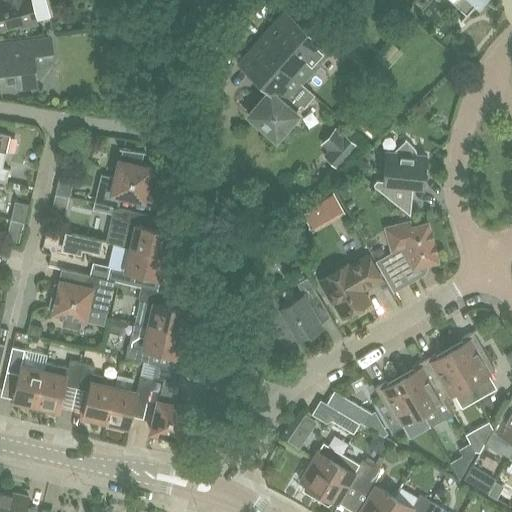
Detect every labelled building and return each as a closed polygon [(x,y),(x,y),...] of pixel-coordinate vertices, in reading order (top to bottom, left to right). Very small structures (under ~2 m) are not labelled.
[(0,0),(0,28),(18,24),(19,27),(36,23),(30,0),(0,0)] [(476,4),(478,6),(483,0),(454,0),(452,3),(466,15),(476,4)] [(300,84),(313,96),(314,94),(302,83),(330,51),(284,10),(256,41),(286,68),(285,70),(300,84)] [(0,87),(36,84),(34,67),(53,65),(50,37),(0,43),(0,87)] [(313,96),(300,84),(285,70),(286,68),(256,41),(237,63),(268,90),(247,114),(275,139),(297,114),(294,112),(300,104),(303,107),(313,96)] [(347,97),(358,106),(373,89),(362,80),(347,97)] [(358,106),(347,97),(346,96),(333,111),(345,122),(358,107),(358,106)] [(338,169),(357,146),(342,134),(343,134),(334,127),(319,145),(327,151),(322,156),(338,169)] [(0,179),(5,181),(8,169),(1,167),(9,135),(0,132),(0,179)] [(409,215),(412,185),(422,186),(425,156),(415,155),(415,153),(415,150),(413,147),(405,139),(391,153),(385,152),(382,181),(376,180),(372,185),(409,215)] [(117,207),(120,195),(143,200),(151,167),(139,165),(142,152),(123,148),(120,160),(118,160),(114,177),(100,174),(93,202),(114,206),(117,207)] [(330,220),(320,201),(302,214),(311,230),(330,220)] [(117,244),(129,247),(165,255),(170,232),(144,226),(147,214),(117,207),(114,206),(108,230),(119,233),(117,244)] [(376,264),(390,288),(419,272),(422,269),(422,266),(422,264),(437,260),(427,222),(412,226),(410,218),(382,226),(390,251),(374,260),(376,264)] [(65,233),(62,246),(82,250),(84,238),(65,233)] [(109,266),(106,278),(114,280),(131,284),(133,272),(159,278),(165,255),(129,247),(117,244),(115,244),(110,266),(109,266)] [(329,293),(342,316),(368,301),(361,290),(380,278),(366,255),(347,266),(346,264),(319,280),(327,294),(329,293)] [(86,307),(106,311),(114,280),(106,278),(89,274),(86,287),(60,280),(59,285),(54,284),(49,306),(53,307),(52,312),(64,314),(62,324),(78,328),(80,318),(84,319),(86,307)] [(268,328),(273,336),(276,335),(282,347),(296,338),(298,341),(308,335),(309,336),(322,328),(309,304),(319,298),(307,277),(296,283),(302,293),(289,301),(289,302),(280,307),(270,291),(254,300),(270,326),(268,328)] [(147,325),(182,333),(188,310),(162,304),(165,292),(140,286),(137,299),(143,300),(138,323),(147,325)] [(131,341),(130,345),(127,344),(124,357),(149,362),(151,350),(177,356),(178,351),(181,352),(185,349),(187,340),(185,336),(182,335),(182,333),(147,325),(144,337),(139,336),(131,341)] [(462,342),(449,349),(477,398),(495,387),(487,374),(494,370),(472,331),(460,338),(462,342)] [(12,400),(35,405),(43,370),(20,364),(24,349),(11,346),(5,371),(17,374),(12,400)] [(434,353),(423,359),(453,412),(454,412),(446,397),(453,393),(461,407),(477,398),(449,349),(436,357),(434,353)] [(401,377),(429,426),(453,412),(423,359),(411,366),(414,370),(401,377)] [(58,410),(64,384),(76,387),(81,363),(69,360),(67,367),(45,362),(43,370),(35,405),(58,410)] [(81,363),(76,387),(88,390),(82,416),(105,421),(113,386),(102,383),(103,375),(92,373),(94,365),(81,363)] [(188,407),(174,404),(179,383),(182,370),(155,364),(152,376),(162,379),(157,400),(149,431),(181,439),(188,407)] [(143,415),(151,379),(139,376),(136,391),(113,386),(105,421),(106,421),(105,426),(123,430),(124,425),(128,426),(131,412),(143,415)] [(429,426),(401,377),(388,384),(385,380),(374,387),(396,426),(401,423),(409,437),(429,426)] [(510,454),(511,450),(511,393),(491,429),(503,435),(498,443),(499,448),(510,454)] [(351,401),(344,414),(359,423),(359,422),(363,425),(371,412),(351,401)] [(359,423),(344,414),(337,409),(330,420),(352,433),(359,423)] [(298,451),(316,424),(304,416),(286,443),(298,451)] [(473,433),(466,437),(474,451),(478,452),(481,447),(473,433)] [(322,441),(317,450),(306,468),(302,468),(298,475),(300,479),(299,481),(303,483),(302,490),(314,497),(336,462),(341,453),(322,441)] [(336,462),(314,497),(327,504),(332,501),(336,503),(349,482),(359,488),(372,466),(361,459),(358,463),(341,453),(336,462)] [(462,455),(450,462),(459,478),(459,479),(467,465),(467,464),(462,455)] [(386,469),(374,462),(372,466),(359,488),(369,494),(358,511),(383,511),(393,496),(376,486),(386,469)] [(495,479),(472,465),(463,480),(487,494),(495,479)] [(11,496),(4,494),(0,511),(24,511),(28,496),(11,492),(11,496)] [(422,511),(430,500),(419,493),(411,507),(393,496),(383,511),(422,511)] [(430,500),(422,511),(438,511),(441,507),(430,500)]
